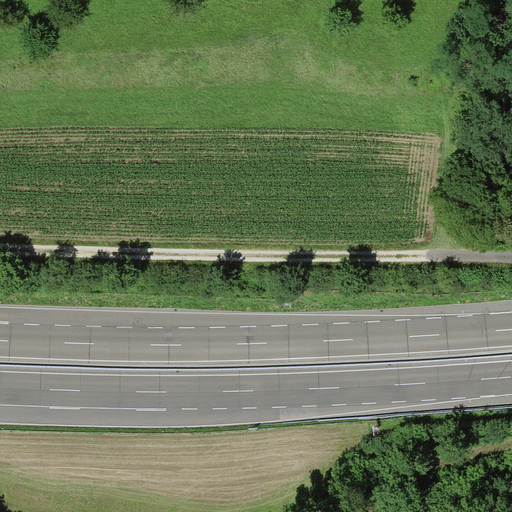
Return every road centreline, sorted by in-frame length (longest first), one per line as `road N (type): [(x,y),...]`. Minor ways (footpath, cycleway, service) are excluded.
road 1 (track): [(0,251),(511,257)]
road 2 (motorway): [(511,328),(119,343)]
road 3 (motorway): [(240,391),(511,377)]
road 4 (motorway): [(0,403),(240,391)]
road 5 (motorway): [(0,387),(240,391)]
road 6 (track): [(511,443),(429,465),(366,511)]
road 7 (motorway): [(119,343),(0,325)]
